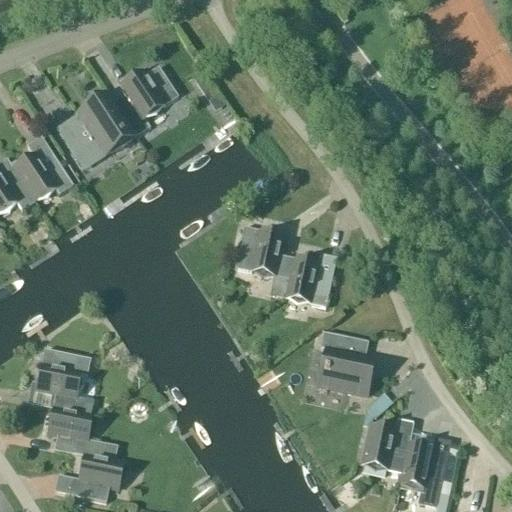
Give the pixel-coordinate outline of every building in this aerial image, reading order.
[(120,88),(126,98),(113,106),(136,140),(149,131),(144,123),(177,101),(158,71),(144,80),(141,74),(120,88)] [(136,140),(113,106),(107,96),(76,116),(91,139),(78,147),(92,169),(136,140)] [(26,150),(32,158),(12,171),(35,206),(55,193),(58,199),(73,189),(41,141),(26,150)] [(7,163),(0,167),(0,217),(16,207),(21,215),(35,206),(12,171),(7,163)] [(290,284),(294,263),(293,262),(279,259),(283,240),(243,231),(234,272),(289,284),(290,284)] [(319,258),(317,268),(294,263),(290,284),(289,284),(285,303),(325,312),(336,262),(319,258)] [(316,389),(368,400),(375,363),(345,357),(348,342),(323,336),(320,353),(324,353),(316,389)] [(52,413),(73,417),(90,420),(93,405),(76,401),(81,379),(86,380),(90,363),(44,354),(41,369),(40,369),(35,394),(55,398),(52,413)] [(83,461),(83,460),(94,463),(95,462),(113,466),(117,450),(88,444),(93,421),(90,420),(73,417),(52,413),(47,437),(57,439),(53,455),(83,461)] [(389,464),(404,468),(409,447),(413,428),(396,424),(395,434),(363,427),(354,468),(387,475),(389,464)] [(409,447),(404,468),(399,488),(424,493),(426,483),(442,487),(450,446),(434,442),(432,452),(409,447)] [(83,461),(78,483),(58,479),(54,496),(105,506),(109,491),(119,493),(124,468),(113,466),(95,462),(94,463),(83,460),(83,461)]
